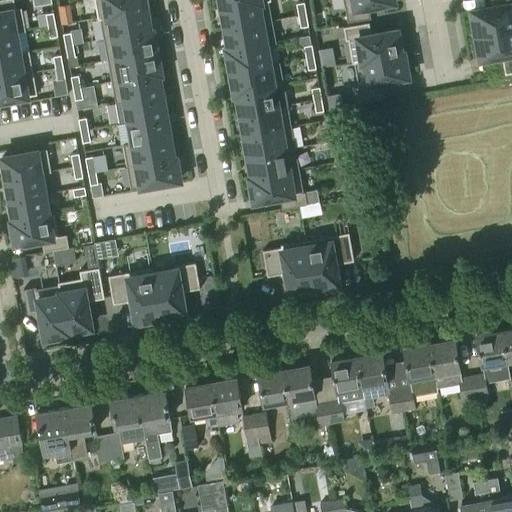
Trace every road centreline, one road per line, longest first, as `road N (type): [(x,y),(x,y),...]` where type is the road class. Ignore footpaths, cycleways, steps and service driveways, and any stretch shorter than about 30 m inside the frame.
road 1 (residential): [(2,376),(511,286)]
road 2 (residential): [(221,214),(182,0)]
